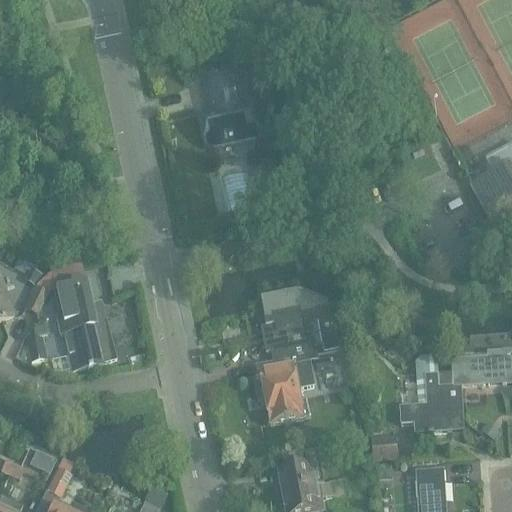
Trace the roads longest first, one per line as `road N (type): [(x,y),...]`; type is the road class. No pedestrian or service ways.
road 1 (tertiary): [(177,375),(96,0)]
road 2 (residential): [(177,375),(59,394),(0,365)]
road 3 (tertiary): [(208,511),(177,375)]
